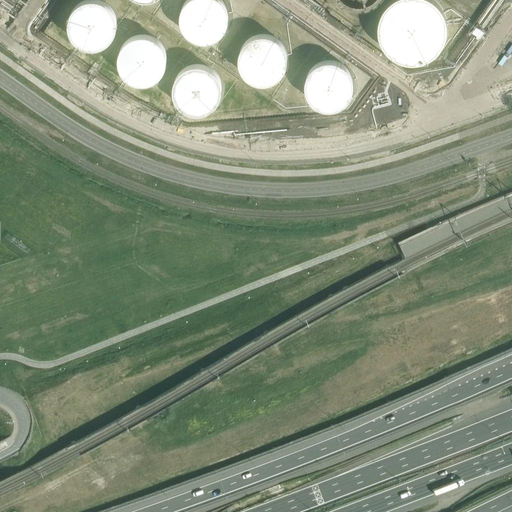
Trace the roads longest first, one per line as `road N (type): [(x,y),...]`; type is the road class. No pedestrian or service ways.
road 1 (unclassified): [(0,78),(118,154),(250,189),(363,184),(511,136)]
road 2 (motorway): [(511,367),(145,511)]
road 3 (motorway): [(511,421),(283,511)]
road 4 (motorway): [(365,511),(511,453)]
